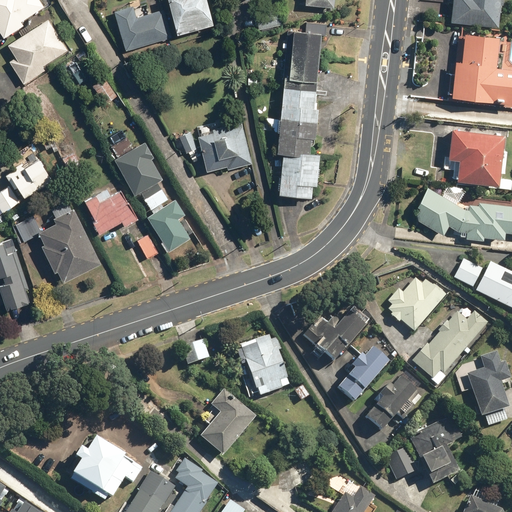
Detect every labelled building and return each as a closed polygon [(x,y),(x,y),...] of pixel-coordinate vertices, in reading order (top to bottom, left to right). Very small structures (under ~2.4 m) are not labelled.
[(0,0),(0,32),(4,38),(24,25),(21,21),(44,7),(39,0),(0,0)] [(166,0),(175,33),(212,24),(205,0),(166,0)] [(450,0),(449,22),(497,26),(499,0),(450,0)] [(133,6),(114,11),(125,50),(169,38),(162,10),(136,17),(133,6)] [(279,8),(255,12),(258,30),(282,26),(279,8)] [(67,50),(48,19),(7,44),(15,57),(9,61),(23,84),(45,70),(42,65),(67,50)] [(287,29),(275,152),(281,153),(277,193),(310,196),(311,184),(315,185),(318,153),(308,152),(309,136),(314,137),(317,108),(315,108),(322,35),(325,35),(326,23),(306,21),(305,31),(287,29)] [(455,60),(453,60),(449,96),(510,102),(509,107),(511,107),(511,67),(493,66),(497,36),(463,32),(462,36),(457,36),(455,60)] [(104,77),(92,86),(105,104),(117,95),(104,77)] [(70,133),(61,117),(47,126),(57,141),(70,133)] [(212,132),(197,135),(205,170),(226,165),(226,168),(251,162),(241,121),(211,128),(212,132)] [(446,158),(457,159),(455,179),(496,184),(503,133),(450,127),(446,158)] [(190,131),(179,136),(186,152),(197,147),(190,131)] [(144,141),(113,158),(133,195),(162,179),(151,157),(153,156),(144,141)] [(75,153),(62,159),(70,175),(82,170),(75,153)] [(13,164),(15,168),(5,175),(14,189),(17,187),(23,196),(51,179),(37,158),(31,162),(27,155),(13,164)] [(157,183),(141,193),(150,208),(167,199),(157,183)] [(10,185),(0,191),(0,207),(3,212),(20,201),(10,185)] [(511,204),(478,201),(477,205),(468,204),(468,209),(464,209),(426,186),(417,200),(416,215),(418,220),(442,234),(448,225),(457,230),(465,231),(464,237),(481,239),(482,236),(502,238),(503,231),(511,231),(511,204)] [(111,195),(107,187),(83,200),(94,220),(91,221),(97,233),(120,221),(123,226),(136,218),(121,189),(111,195)] [(174,198),(146,215),(168,250),(189,237),(177,218),(184,214),(174,198)] [(34,214),(15,223),(24,241),(39,234),(43,243),(40,244),(53,272),(56,270),(61,281),(101,263),(74,207),(52,217),(55,222),(41,229),(34,214)] [(148,234),(137,240),(147,258),(158,252),(148,234)] [(2,241),(0,241),(0,275),(1,275),(4,283),(0,284),(0,291),(6,308),(29,301),(25,290),(29,288),(14,245),(4,248),(2,241)] [(462,259),(453,278),(472,287),(481,268),(462,259)] [(511,273),(489,262),(474,291),(511,310),(511,273)] [(415,278),(402,292),(398,289),(387,301),(391,305),(387,309),(391,313),(389,315),(398,323),(400,320),(413,332),(446,295),(433,284),(432,286),(425,280),(421,284),(415,278)] [(427,345),(426,344),(411,361),(432,379),(440,371),(443,373),(487,323),(474,311),(466,320),(457,312),(448,322),(446,321),(437,330),(439,332),(427,345)] [(364,326),(348,312),(331,331),(326,326),(312,343),(333,361),(364,326)] [(235,350),(241,364),(246,363),(255,389),(256,388),(259,396),(281,388),(279,381),(287,378),(277,350),(281,349),(277,337),(270,340),(268,335),(239,345),(240,348),(235,350)] [(203,339),(181,346),(187,365),(209,358),(203,339)] [(371,347),(363,357),(359,353),(350,364),(354,367),(337,387),(353,401),(387,361),(371,347)] [(479,356),(483,368),(466,374),(479,416),(484,414),(488,425),(506,420),(503,409),(507,407),(499,382),(510,379),(504,361),(499,362),(496,351),(479,356)] [(215,378),(222,372),(212,361),(205,367),(215,378)] [(378,394),(381,397),(364,416),(380,430),(395,414),(402,421),(414,407),(410,403),(418,393),(399,377),(391,386),(388,383),(378,394)] [(309,395),(302,385),(294,390),(301,401),(309,395)] [(211,404),(220,412),(199,436),(222,456),(256,417),(224,389),(211,404)] [(451,443),(440,420),(408,436),(431,484),(459,471),(446,445),(451,443)] [(143,468),(93,437),(84,451),(78,447),(72,457),(79,461),(70,474),(99,492),(100,490),(111,497),(124,477),(134,483),(143,468)] [(417,469),(406,446),(386,455),(397,479),(417,469)] [(171,511),(198,511),(218,483),(201,471),(202,470),(185,459),(177,470),(181,472),(177,478),(189,486),(171,511)] [(175,487),(150,472),(124,511),(157,511),(163,504),(164,505),(175,487)] [(352,498),(345,492),(331,511),(363,511),(374,496),(360,486),(352,498)] [(504,511),(502,508),(472,494),(463,511),(504,511)] [(243,511),(245,510),(233,501),(225,511),(243,511)] [(15,511),(12,510),(10,511),(39,511),(25,502),(18,511),(15,511)]
